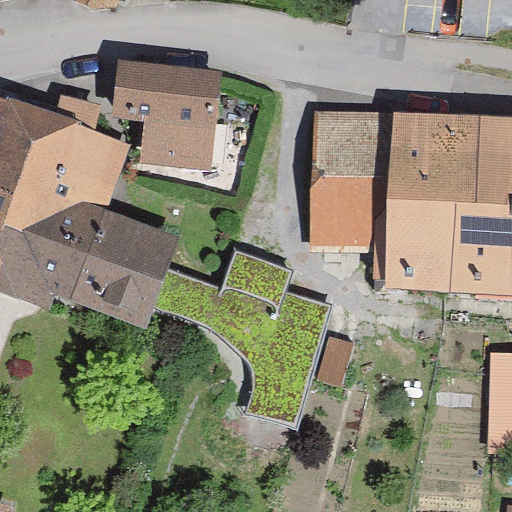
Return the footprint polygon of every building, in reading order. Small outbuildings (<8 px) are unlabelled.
[(97,14),(112,13),(118,0),(72,0),(71,1),(97,14)] [(208,166),(217,78),(123,69),(117,113),(150,116),(147,144),(161,146),(160,160),(208,166)] [(57,123),(0,102),(0,186),(31,199),(0,273),(0,284),(48,302),(54,285),(76,294),(106,221),(87,214),(96,191),(41,174),(57,123)] [(63,104),(57,123),(41,174),(96,191),(112,142),(91,136),(97,113),(63,104)] [(511,128),(395,122),(395,133),(389,226),(378,225),(375,292),(385,293),(386,282),(511,288),(511,128)] [(367,225),(378,225),(389,226),(395,133),(317,130),(312,244),(367,246),(367,225)] [(0,273),(31,199),(0,186),(0,273)] [(166,244),(106,221),(76,294),(140,318),(160,261),(166,244)] [(160,261),(150,299),(170,307),(197,318),(225,333),(256,365),(247,409),(295,423),(333,302),(286,284),(292,265),(235,244),(218,284),(160,261)] [(354,344),(329,337),(316,379),(341,386),(354,344)] [(511,348),(488,348),(487,450),(511,449),(511,348)]
